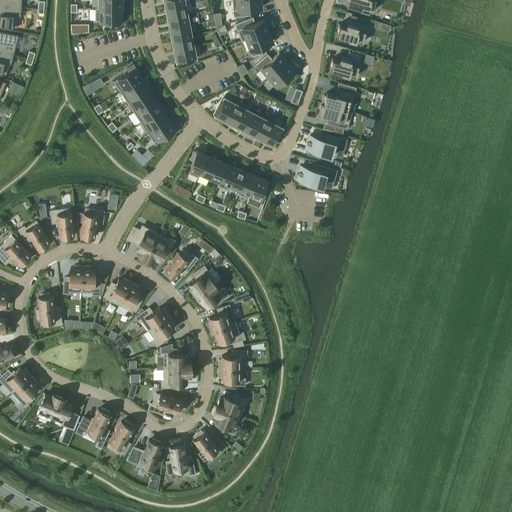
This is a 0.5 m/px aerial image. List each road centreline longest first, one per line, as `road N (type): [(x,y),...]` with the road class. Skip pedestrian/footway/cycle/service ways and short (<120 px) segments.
road 1 (residential): [(24,283),(18,327),(41,370),(107,396),(161,430),(177,429),(194,418),(206,391),(202,337),(161,283),(106,253)]
road 2 (residential): [(198,117),(243,152),(277,159),(315,61)]
road 3 (unclassified): [(106,253),(123,214),(198,117)]
road 4 (residential): [(145,0),(155,52),(198,117)]
